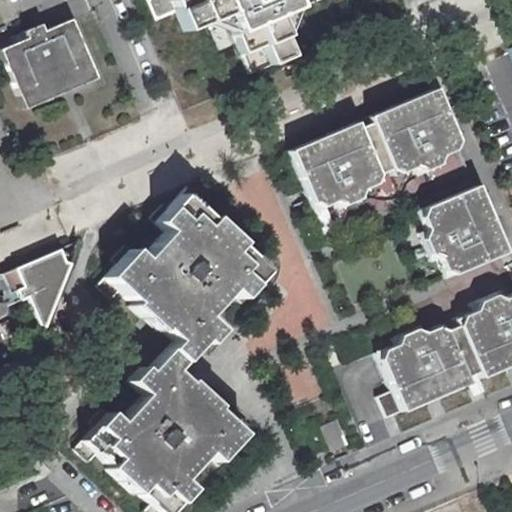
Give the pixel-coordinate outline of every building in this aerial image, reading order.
[(144,0),(153,20),(174,11),(183,31),(223,15),(247,71),(288,53),(271,15),(304,0),(144,0)] [(23,39),(0,48),(0,60),(21,110),(92,78),(67,20),(40,32),(37,24),(20,32),(23,39)] [(375,176),(387,171),(390,176),(409,168),(412,175),(440,162),(437,156),(457,148),(431,89),(285,151),(311,210),(330,202),(333,208),(361,196),(358,190),(378,181),(375,176)] [(71,449),(85,462),(93,454),(106,467),(104,469),(131,494),(133,492),(147,504),(139,511),(166,511),(174,504),(179,508),(192,493),(177,480),(202,453),(217,466),(230,452),(226,448),(246,426),(231,413),(224,421),(211,409),(213,406),(199,393),(191,401),(177,389),(182,382),(170,371),(197,341),(201,345),(215,330),(200,317),(224,289),(240,303),(252,289),(248,285),(268,263),(254,251),(247,259),(233,247),(235,244),(207,219),(205,221),(192,209),(200,200),(185,186),(165,209),(160,205),(147,219),(162,232),(137,259),(122,246),(109,260),(114,264),(94,286),(108,299),(115,291),(129,303),(126,306),(154,331),(156,328),(169,340),(142,371),(138,367),(125,381),(140,395),(115,422),(100,408),(87,423),(91,427),(71,449)] [(443,278),(502,253),(473,186),(414,211),(422,230),(416,233),(428,262),(435,259),(443,278)] [(0,511),(0,316),(3,315),(0,307),(24,298),(40,332),(75,242),(0,274),(0,511)] [(439,325),(420,333),(417,327),(389,339),(391,345),(372,353),(398,412),(511,363),(511,293),(499,299),(496,293),(467,305),(470,311),(451,320),(454,326),(442,331),(439,325)] [(295,369),(300,398),(316,395),(311,367),(295,369)] [(469,392),(484,386),(481,378),(466,384),(469,392)] [(350,405),(332,413),(336,420),(320,427),(329,450),(344,444),(346,448),(365,440),(350,405)]
